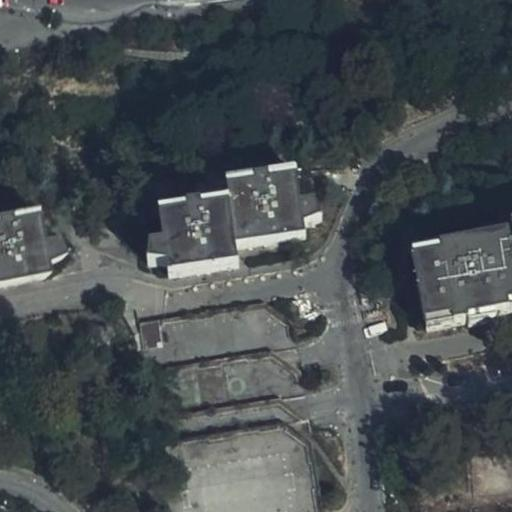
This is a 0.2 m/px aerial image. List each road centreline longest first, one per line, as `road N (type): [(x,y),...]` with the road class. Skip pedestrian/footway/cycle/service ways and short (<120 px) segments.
road 1 (residential): [(336,279),(169,301),(94,289),(0,309)]
road 2 (residential): [(511,108),(431,137),(382,172),(349,227),(336,279)]
road 3 (residential): [(336,279),(360,409),(365,511)]
